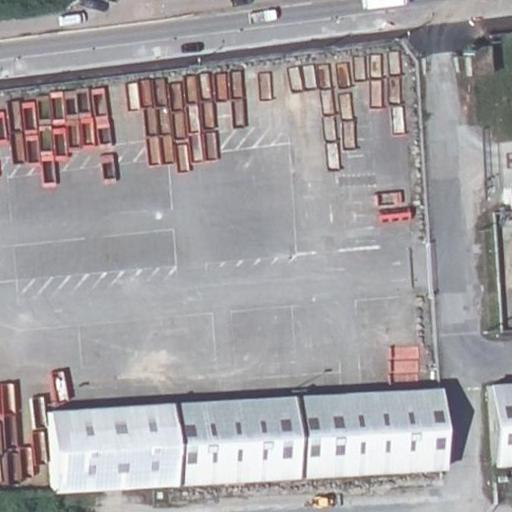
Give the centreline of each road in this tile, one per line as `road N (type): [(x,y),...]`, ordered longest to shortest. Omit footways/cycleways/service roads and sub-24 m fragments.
road 1 (secondary): [(0,60),(497,0)]
road 2 (unknown): [(452,365),(462,511)]
